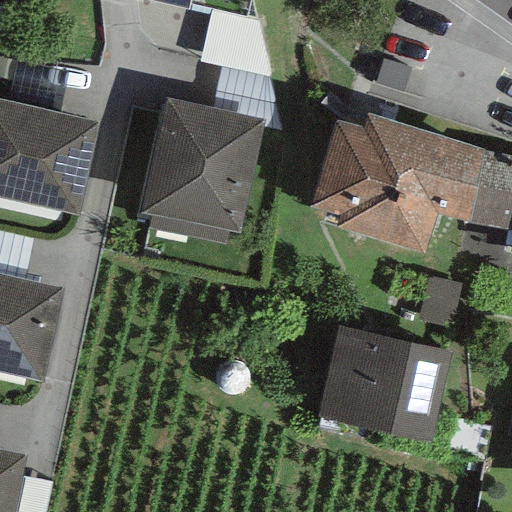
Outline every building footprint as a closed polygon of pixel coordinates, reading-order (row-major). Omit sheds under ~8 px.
[(263,113),(165,90),(140,199),(152,202),(147,223),(225,241),(230,221),(238,223),(263,113)] [(98,112),(0,91),(0,188),(79,205),(98,112)] [(486,137),(365,104),(362,116),(333,109),(310,193),(337,200),(334,212),(426,237),(437,199),(467,207),(483,146),(486,137)] [(511,151),(483,146),(467,207),(464,213),(511,219),(511,151)] [(62,279),(0,265),(0,363),(42,373),(62,279)] [(448,340),(336,316),(317,404),(429,429),(448,340)] [(12,511),(26,445),(0,439),(0,511),(12,511)]
